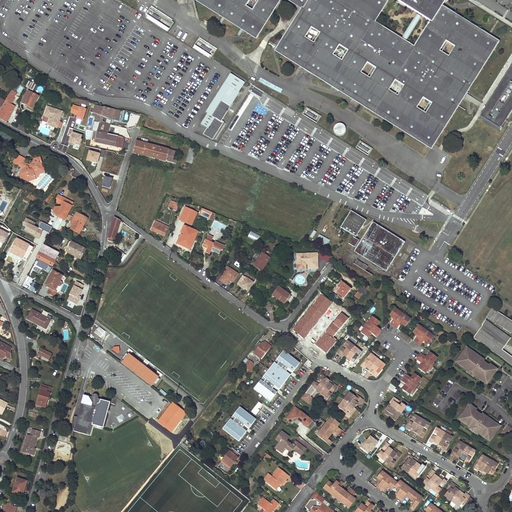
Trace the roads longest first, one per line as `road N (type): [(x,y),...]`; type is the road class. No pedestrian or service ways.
road 1 (residential): [(111,209),(280,325),(330,263)]
road 2 (residential): [(26,511),(81,327)]
road 3 (residential): [(1,291),(23,374),(5,455)]
road 4 (residential): [(103,210),(69,158),(0,121)]
road 5 (residential): [(482,490),(370,417)]
